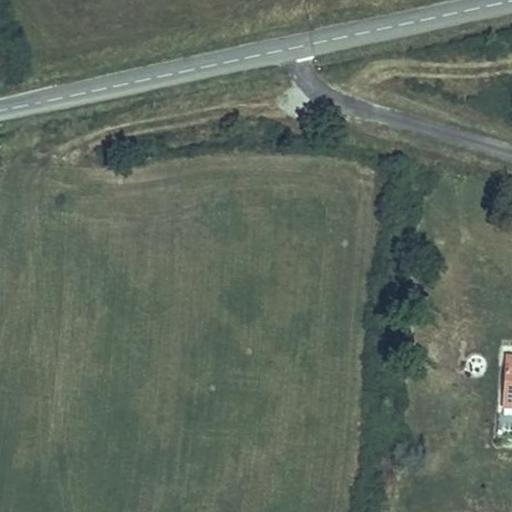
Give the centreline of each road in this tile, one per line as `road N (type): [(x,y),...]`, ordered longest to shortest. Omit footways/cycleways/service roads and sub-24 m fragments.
road 1 (tertiary): [(0,109),(511,1)]
road 2 (track): [(317,86),(48,150),(0,217)]
road 3 (track): [(289,47),(313,83),(345,101),(511,154)]
